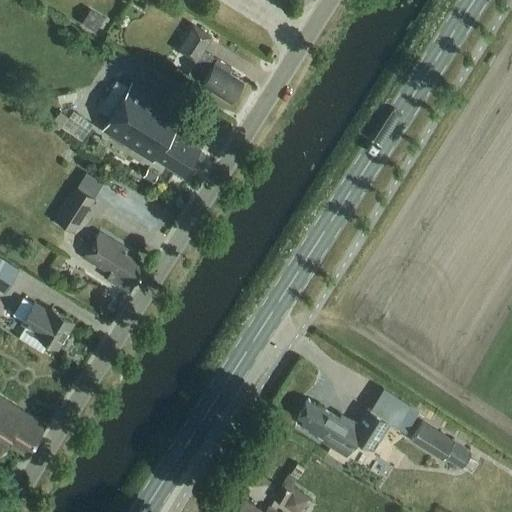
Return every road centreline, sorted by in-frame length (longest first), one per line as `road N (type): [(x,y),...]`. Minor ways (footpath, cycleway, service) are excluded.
road 1 (primary): [(143,511),(472,0)]
road 2 (unclassified): [(6,511),(328,0)]
